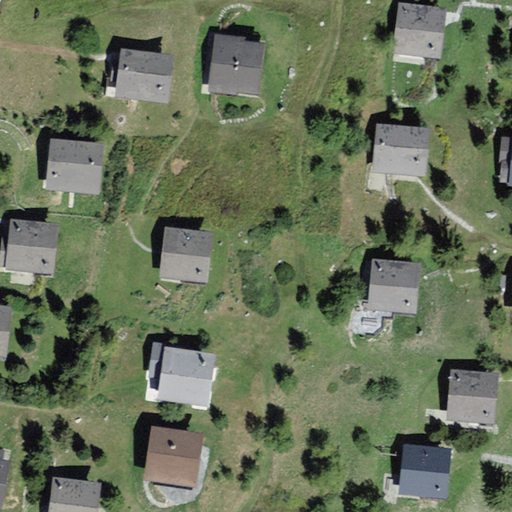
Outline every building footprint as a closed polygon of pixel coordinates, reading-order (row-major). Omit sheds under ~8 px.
[(446,10),(398,4),(392,55),(440,61),(446,10)] [(244,40),(214,37),(209,97),(238,100),(238,94),(258,96),(262,46),(243,44),(244,40)] [(173,56),(121,51),(117,101),(168,105),(173,56)] [(427,130),(376,127),(373,175),(424,178),(427,130)] [(102,146),(53,140),(48,191),(97,197),(102,146)] [(57,225),(11,221),(5,274),(52,279),(57,225)] [(211,236),(165,230),(158,282),(205,288),(211,236)] [(418,266),(371,264),(369,313),(415,315),(418,266)] [(9,311),(0,309),(0,359),(3,360),(9,311)] [(214,358),(164,351),(158,401),(207,408),(214,358)] [(498,378),(450,373),(445,421),(493,426),(498,378)] [(201,438),(152,431),(144,484),(194,491),(201,438)] [(448,453),(404,448),(399,495),(443,500),(448,453)] [(3,454),(0,453),(0,511),(10,465),(2,463),(3,454)] [(96,511),(100,487),(53,481),(48,511),(96,511)]
